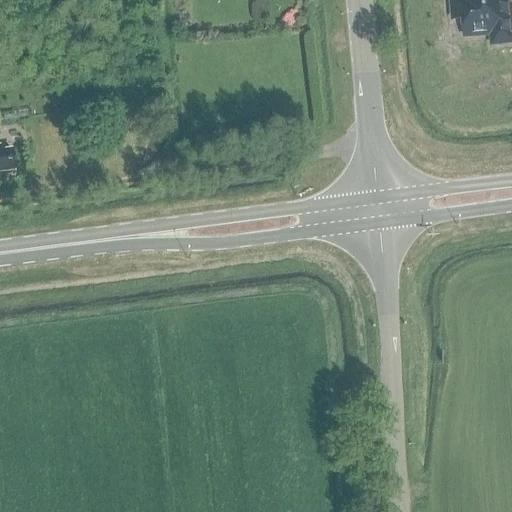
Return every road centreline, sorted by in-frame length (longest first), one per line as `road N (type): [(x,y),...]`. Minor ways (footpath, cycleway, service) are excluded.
road 1 (unclassified): [(401,511),(378,223)]
road 2 (secondary): [(376,199),(184,222),(129,237)]
road 3 (secondary): [(129,237),(229,242),(378,223)]
road 4 (secondary): [(376,199),(355,0)]
road 5 (secondary): [(511,181),(376,199)]
road 6 (secondary): [(378,223),(511,205)]
road 7 (secondary): [(0,254),(129,237)]
